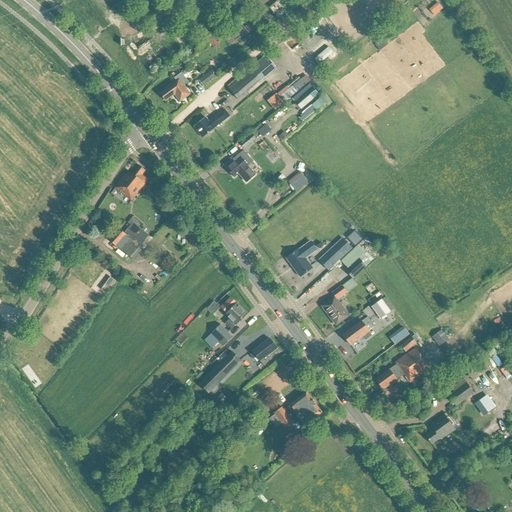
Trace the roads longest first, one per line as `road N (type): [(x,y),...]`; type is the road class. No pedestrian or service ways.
road 1 (primary): [(426,511),(148,137)]
road 2 (unclassified): [(0,345),(127,145),(148,137)]
road 3 (track): [(162,131),(315,0)]
road 4 (primary): [(148,137),(92,65),(20,0)]
